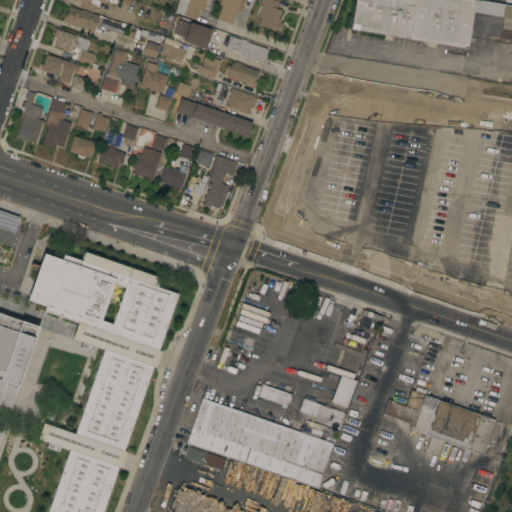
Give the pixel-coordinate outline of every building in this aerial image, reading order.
[(75,0),(99,0),(97,7),(95,6),(92,12),(79,7),(81,2),(75,0)] [(174,12),(178,0),(206,0),(203,9),(199,8),(195,20),(174,12)] [(216,3),(216,0),(244,0),(240,12),(216,3)] [(263,0),(278,0),(276,8),(281,10),(278,19),(280,19),(279,22),(282,23),(279,33),(273,31),(273,30),(258,24),(260,17),(257,17),(263,0)] [(476,0),(511,6),(511,18),(472,12),(466,48),(350,29),(350,28),(347,27),(349,16),(352,16),(354,0),(476,0)] [(62,20),(65,12),(67,13),(69,6),(81,10),(81,9),(98,15),(98,17),(101,19),(99,25),(95,23),(92,31),(62,20)] [(217,19),(220,7),(232,11),(228,23),(217,19)] [(100,27),(102,19),(125,27),(123,35),(100,27)] [(173,33),(177,19),(188,22),(184,36),(173,33)] [(189,22),(212,30),(205,49),(183,41),(189,22)] [(75,35),(75,34),(78,34),(77,36),(89,40),(85,51),(94,54),(91,63),(97,65),(96,68),(78,62),(82,50),(70,46),(68,50),(54,45),(56,38),(53,37),(56,29),(75,35)] [(240,39),(240,38),(247,41),(247,42),(267,49),(263,63),(241,55),(241,54),(235,52),(236,51),(225,47),(229,36),(240,39)] [(142,54),(146,41),(149,42),(149,41),(152,41),(152,43),(159,45),(155,58),(142,54)] [(179,63),(166,58),(167,56),(161,54),(165,43),(172,45),(172,47),(176,48),(176,46),(184,49),(179,63)] [(113,48),(126,52),(125,58),(127,58),(126,62),(138,66),(132,85),(130,84),(130,86),(126,85),(126,86),(119,84),(120,82),(117,81),(114,93),(100,88),(103,76),(105,73),(113,48)] [(40,70),(45,56),(46,56),(47,54),(79,65),(76,72),(72,71),(68,84),(57,80),(58,76),(40,70)] [(214,78),(198,73),(199,70),(196,69),(197,64),(196,64),(199,56),(211,60),(212,57),(220,60),(214,78)] [(159,92),(158,93),(154,92),(155,90),(152,89),(151,91),(147,90),(148,88),(144,87),(144,88),(137,86),(139,81),(140,81),(142,75),(141,75),(142,72),(143,72),(147,61),(156,65),(154,71),(166,75),(161,92),(159,92)] [(234,63),(235,61),(241,64),(241,65),(259,71),(255,81),(253,80),(251,87),(244,85),(245,82),(242,81),(241,83),(236,81),(237,80),(222,75),(226,64),(230,66),(231,62),(234,63)] [(86,79),(82,91),(70,87),(74,75),(86,79)] [(178,81),(190,85),(186,98),(174,94),(178,81)] [(256,97),(253,106),(251,106),(248,114),(225,106),(231,88),(256,97)] [(34,143),(15,137),(25,108),(22,107),(28,91),(34,93),(30,104),(42,108),(39,118),(35,117),(35,118),(42,120),(34,143)] [(405,268),(436,102),(385,93),(355,259),(405,268)] [(159,94),(171,98),(166,111),(154,107),(159,94)] [(361,157),(374,99),(353,94),(341,152),(361,157)] [(175,112),(180,98),(251,122),(246,136),(175,112)] [(62,147),(55,144),(54,148),(41,143),(48,125),(44,124),(52,99),(65,103),(62,112),(64,113),(61,120),(70,123),(62,147)] [(86,129),(75,125),(81,109),(92,113),(86,129)] [(97,112),(101,113),(100,115),(108,118),(103,131),(97,128),(96,130),(92,128),(97,112)] [(125,124),(138,128),(134,141),(132,140),(130,145),(123,143),(124,138),(121,137),(125,124)] [(162,150),(151,146),(155,134),(166,138),(162,150)] [(86,140),(87,138),(90,139),(90,141),(95,143),(92,154),(89,153),(87,158),(83,156),(82,159),(76,156),(76,154),(68,151),(73,136),(86,140)] [(190,160),(179,156),(183,144),(194,148),(190,160)] [(109,148),(110,145),(114,146),(113,149),(124,153),(121,164),(118,163),(116,168),(97,161),(102,146),(109,148)] [(152,179),(132,173),(134,168),(131,167),(134,157),(135,157),(136,153),(140,154),(143,147),(160,152),(152,179)] [(213,154),(212,156),(214,156),(210,167),(209,166),(207,171),(192,166),(198,149),(213,154)] [(221,207),(216,205),(215,208),(202,204),(204,200),(202,200),(203,196),(205,196),(205,194),(204,193),(205,191),(206,191),(207,190),(208,190),(209,187),(207,186),(208,183),(210,183),(211,181),(208,180),(212,167),(211,167),(215,155),(233,161),(233,159),(237,161),(221,207)] [(174,170),(175,168),(179,169),(178,171),(185,174),(179,189),(154,180),(155,176),(160,178),(164,166),(174,170)] [(200,198),(190,194),(196,180),(205,184),(200,198)] [(503,291),(511,228),(511,216),(477,211),(467,287),(503,291)] [(156,350),(160,351),(154,367),(151,366),(122,451),(125,452),(120,468),(117,466),(100,511),(45,511),(67,450),(58,447),(57,451),(45,447),(47,442),(36,439),(42,423),(73,434),(102,349),(93,346),(91,351),(79,347),(81,342),(71,338),(76,322),(43,311),(44,307),(25,300),(41,253),(60,260),(61,254),(80,261),(83,252),(158,278),(155,286),(176,294),(156,350)] [(411,284),(463,292),(467,267),(415,258),(411,284)] [(17,387),(5,383),(0,398),(0,314),(37,327),(17,387)] [(352,386),(349,395),(352,396),(345,413),(344,413),(340,425),(310,414),(309,415),(299,411),(299,410),(298,410),(302,398),(304,399),(305,395),(315,399),(314,402),(316,403),(322,386),(318,384),(320,380),(327,383),(329,378),(352,386)] [(291,394),(287,406),(286,406),(285,408),(281,406),(282,404),(275,402),(275,404),(268,402),(269,400),(257,396),(261,384),(291,394)] [(494,419),(494,420),(499,422),(492,442),(487,440),(482,454),(441,440),(437,452),(426,448),(430,437),(408,429),(410,423),(382,414),(387,399),(404,405),(410,389),(494,419)] [(185,443),(200,397),(332,443),(317,489),(185,443)] [(225,458),(221,470),(185,458),(189,446),(225,458)]
